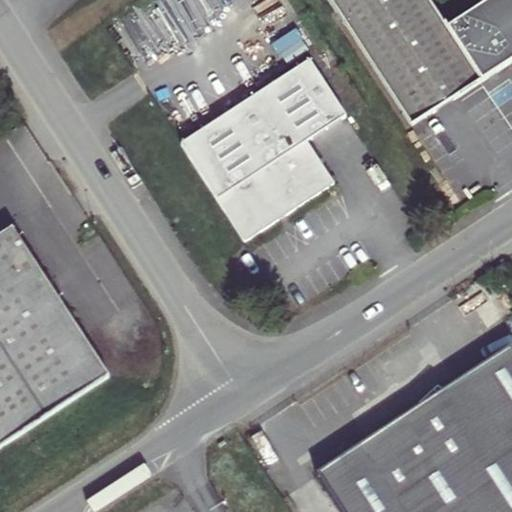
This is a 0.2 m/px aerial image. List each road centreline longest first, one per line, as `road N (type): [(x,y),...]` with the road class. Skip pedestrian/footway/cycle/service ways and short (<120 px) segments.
road 1 (unclassified): [(0,20),(244,395)]
road 2 (unclassified): [(244,395),(511,222)]
road 3 (unknown): [(401,293),(432,332),(428,349),(302,431),(299,479),(319,511)]
road 4 (unclassified): [(67,511),(244,395)]
